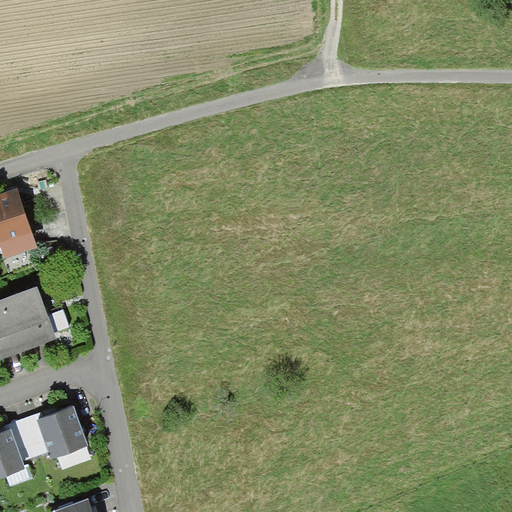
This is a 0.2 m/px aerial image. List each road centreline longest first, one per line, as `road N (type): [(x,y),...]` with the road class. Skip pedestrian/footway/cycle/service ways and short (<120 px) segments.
road 1 (track): [(0,174),(319,79),(511,76)]
road 2 (residential): [(99,366),(64,151)]
road 3 (residential): [(130,511),(99,366)]
